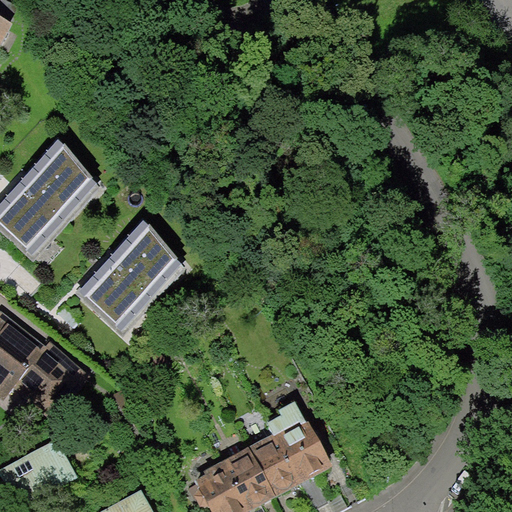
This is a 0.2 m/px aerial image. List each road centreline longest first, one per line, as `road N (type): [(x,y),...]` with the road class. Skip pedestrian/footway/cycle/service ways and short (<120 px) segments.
road 1 (residential): [(306,3),(466,260),(482,332),(479,403),(452,467),(412,511)]
road 2 (residential): [(306,3),(242,33),(218,33),(178,0)]
